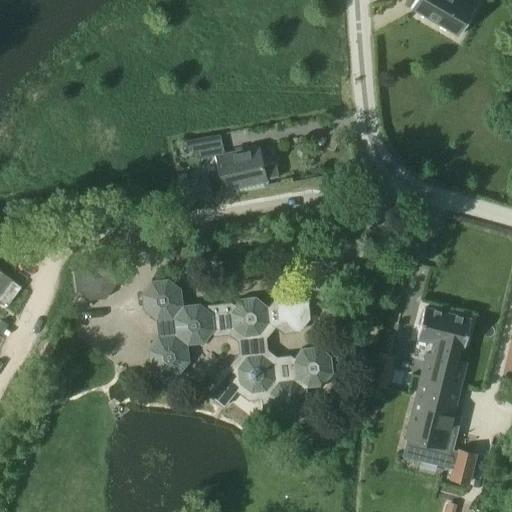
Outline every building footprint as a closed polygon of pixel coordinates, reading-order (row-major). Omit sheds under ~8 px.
[(417,0),(412,9),(458,35),(473,9),(465,5),(468,0),(417,0)] [(257,147),(216,157),(224,191),(265,181),(279,177),(275,162),(262,165),(257,147)] [(209,176),(180,181),(183,203),(212,197),(210,182),(209,176)] [(0,267),(12,267),(12,242),(0,242),(0,267)] [(106,298),(115,285),(115,269),(102,258),(83,261),(75,274),(61,274),(62,291),(77,290),(89,300),(106,298)] [(210,391),(211,392),(208,395),(223,407),(236,392),(247,401),(261,400),(261,404),(280,419),(297,417),(308,405),(306,388),(322,386),(332,375),(331,356),(318,346),(301,348),(294,357),(291,357),(292,361),(274,363),(262,352),(260,336),(270,324),(268,306),(255,296),(238,298),(228,311),(212,313),(198,303),(182,305),(180,288),(167,277),(151,280),(141,294),(142,310),(155,320),(157,337),(147,350),(149,367),(162,377),(179,375),(189,361),(187,346),(204,344),(211,335),(211,337),(228,335),(237,341),(239,352),(229,364),(217,355),(207,367),(215,373),(216,384),(210,391)] [(423,308),(416,338),(433,342),(429,355),(425,354),(424,358),(423,362),(420,375),(459,385),(462,372),(464,363),(456,361),(459,349),(462,349),(470,320),(448,314),(423,308)] [(511,336),(502,376),(511,378),(511,336)] [(387,389),(395,356),(377,351),(373,368),(369,384),(373,385),(387,389)] [(406,438),(404,448),(418,451),(435,456),(448,459),(455,432),(447,430),(451,415),(459,385),(420,375),(404,437),(406,438)] [(456,451),(449,478),(467,483),(474,455),(456,451)] [(439,511),(450,511),(453,503),(442,501),(439,511)]
